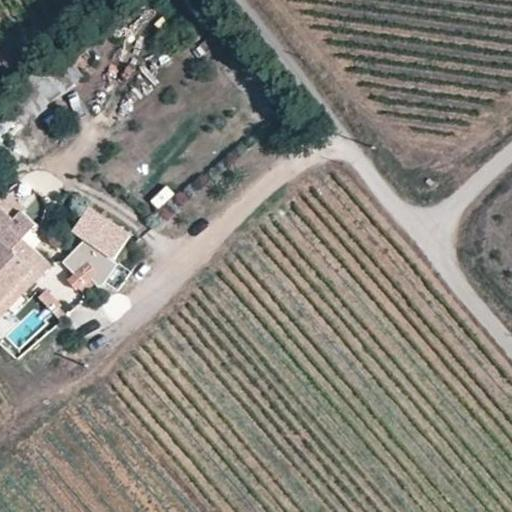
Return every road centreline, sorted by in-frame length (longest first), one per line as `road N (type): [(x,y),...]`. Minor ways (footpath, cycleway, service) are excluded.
road 1 (unclassified): [(421,236),(225,0)]
road 2 (unknown): [(333,133),(118,325)]
road 3 (unclassified): [(511,352),(421,236)]
road 4 (unclassified): [(511,152),(421,236)]
